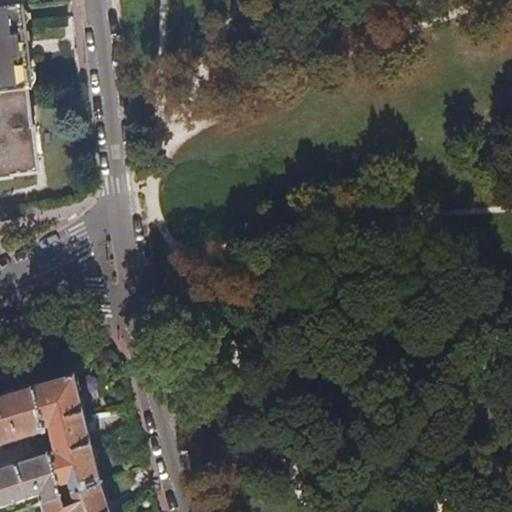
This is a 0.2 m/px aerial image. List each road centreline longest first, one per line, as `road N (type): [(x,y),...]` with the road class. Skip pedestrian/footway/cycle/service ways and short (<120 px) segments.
road 1 (residential): [(137,316),(189,511)]
road 2 (residential): [(96,0),(119,198)]
road 3 (residential): [(119,198),(81,240),(0,281)]
road 4 (residential): [(0,301),(76,294),(114,300),(137,316)]
